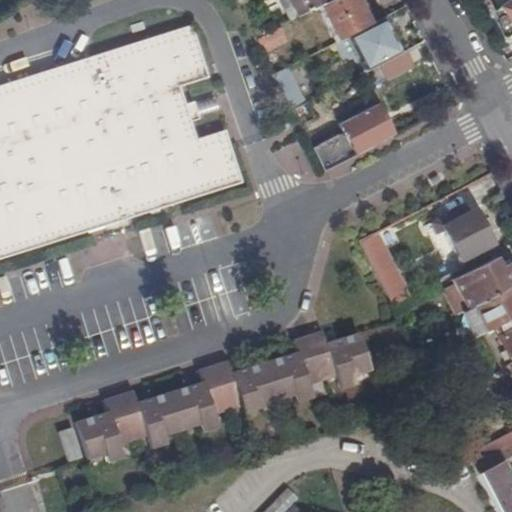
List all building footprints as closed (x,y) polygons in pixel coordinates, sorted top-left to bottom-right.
[(292,5),(298,16),(315,7),(329,0),(278,0),(283,9),(292,5)] [(329,0),(315,7),(333,43),(348,34),(373,21),(364,4),(357,7),(353,0),(329,0)] [(511,0),(495,0),(502,8),(496,12),(510,34),(511,33),(511,0)] [(373,21),(348,34),(359,55),(355,57),(363,72),(378,64),(398,53),(380,18),(373,21)] [(195,140),(189,121),(184,105),(178,86),(206,77),(189,25),(0,85),(0,259),(240,183),(224,131),(195,140)] [(255,35),(260,52),(286,44),(282,28),(255,35)] [(404,50),(398,53),(378,64),(385,80),(412,67),(404,50)] [(371,87),(385,80),(378,64),(363,72),(371,87)] [(287,67),(273,75),(290,107),(304,100),(287,67)] [(316,77),(324,93),(334,87),(326,72),(316,77)] [(184,105),(189,121),(198,118),(192,102),(184,105)] [(305,102),(291,109),(300,127),(313,120),(305,102)] [(311,150),(322,171),(391,134),(376,104),(338,123),(343,133),(311,150)] [(292,127),(290,123),(280,128),(282,132),(292,127)] [(436,218),(439,225),(458,262),(491,245),(472,208),(464,212),(461,205),(436,218)] [(372,235),(358,242),(390,305),(405,297),(372,235)] [(451,279),(466,309),(511,284),(511,260),(499,268),(494,257),(451,279)] [(461,312),(474,337),(486,331),(491,328),(511,316),(511,284),(466,309),(461,312)] [(511,316),(491,328),(503,351),(498,353),(503,362),(508,359),(511,367),(511,316)] [(75,424),(86,461),(104,455),(107,463),(122,457),(118,446),(146,437),(150,449),(165,443),(163,436),(199,425),(202,432),(216,427),(213,416),(241,407),(244,418),(258,414),(257,406),(293,395),(296,402),(311,397),(307,386),(335,377),(339,387),(354,382),(353,377),(370,371),(359,334),(326,344),(322,332),(292,342),(295,354),(231,374),(228,363),(197,372),(201,384),(137,404),(133,393),(102,403),(106,413),(75,424)] [(72,430),(59,434),(68,463),(81,459),(72,430)] [(511,432),(467,456),(477,474),(492,466),(511,455),(511,432)] [(477,474),(495,511),(510,511),(511,511),(511,486),(504,491),(492,466),(477,474)] [(274,511),(294,511),(299,507),(289,498),(274,511)]
